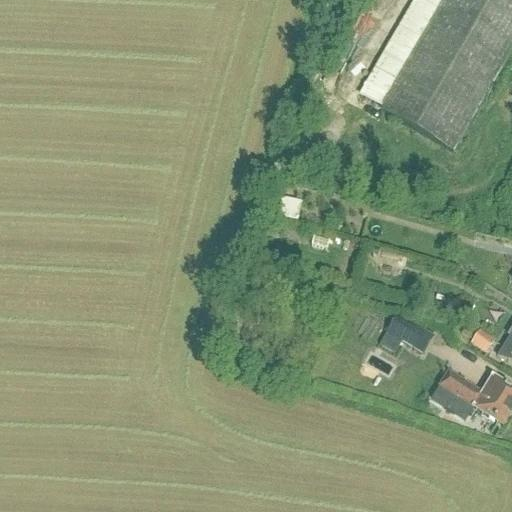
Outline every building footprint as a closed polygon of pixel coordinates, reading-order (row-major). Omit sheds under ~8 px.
[(511,0),(415,0),(357,102),(381,116),(454,159),(511,58),(511,0)] [(312,223),(317,212),(302,205),(296,216),(312,223)] [(477,282),(483,270),(467,261),(461,273),(477,282)] [(396,319),(386,337),(401,346),(421,357),(431,340),(396,319)] [(494,343),(479,333),(470,347),(486,357),(494,343)] [(511,335),(509,340),(511,342),(499,362),(508,367),(508,368),(511,371),(511,335)] [(482,399),(449,378),(440,392),(503,432),(511,417),(511,395),(493,383),(482,399)]
